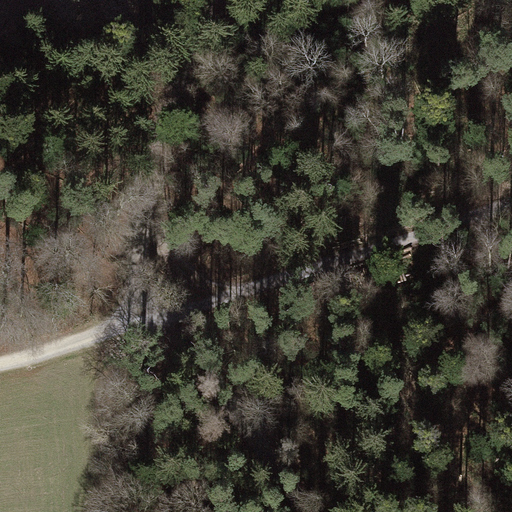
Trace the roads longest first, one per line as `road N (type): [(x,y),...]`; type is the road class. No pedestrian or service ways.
road 1 (track): [(114,329),(511,206)]
road 2 (track): [(114,329),(163,196),(212,0)]
road 3 (track): [(313,511),(194,365)]
